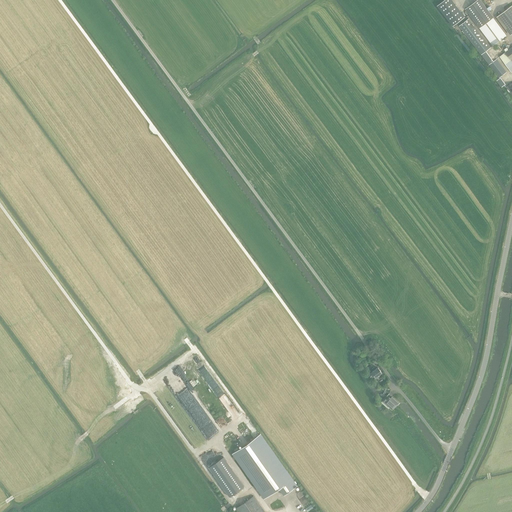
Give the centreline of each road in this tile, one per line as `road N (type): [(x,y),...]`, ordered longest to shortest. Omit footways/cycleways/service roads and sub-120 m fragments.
road 1 (secondary): [(418,511),(476,390),(511,222)]
road 2 (track): [(268,511),(251,491),(230,505),(150,393),(141,389),(114,407)]
road 3 (track): [(141,389),(0,207)]
